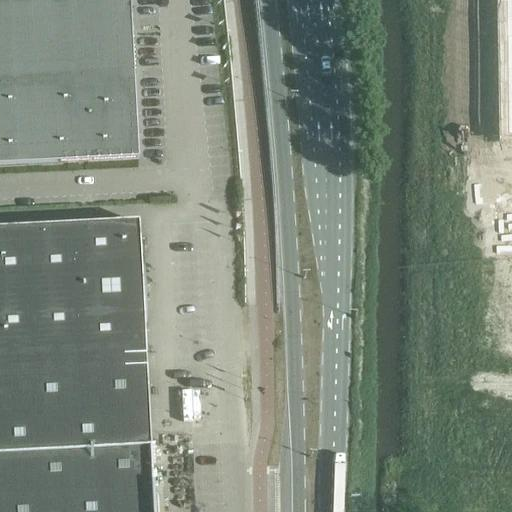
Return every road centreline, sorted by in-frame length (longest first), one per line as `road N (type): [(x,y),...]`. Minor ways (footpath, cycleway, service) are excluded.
road 1 (secondary): [(269,0),(283,146),(295,511)]
road 2 (secondary): [(330,511),(332,282),(316,0)]
